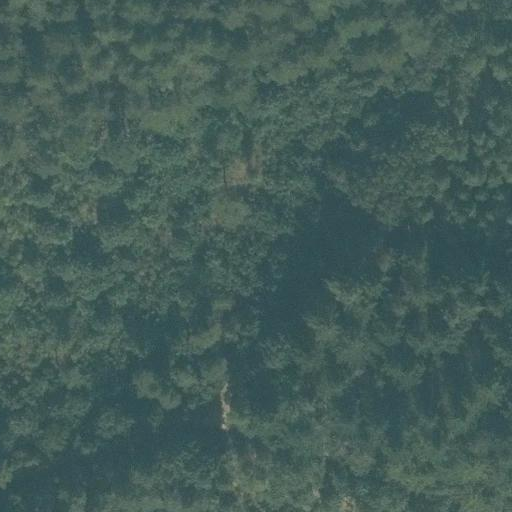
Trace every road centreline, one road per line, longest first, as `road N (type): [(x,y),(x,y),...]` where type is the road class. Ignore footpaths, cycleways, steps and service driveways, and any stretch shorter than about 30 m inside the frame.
road 1 (track): [(205,426),(472,0)]
road 2 (track): [(476,511),(304,449),(205,426)]
road 3 (track): [(205,426),(110,446),(0,483)]
